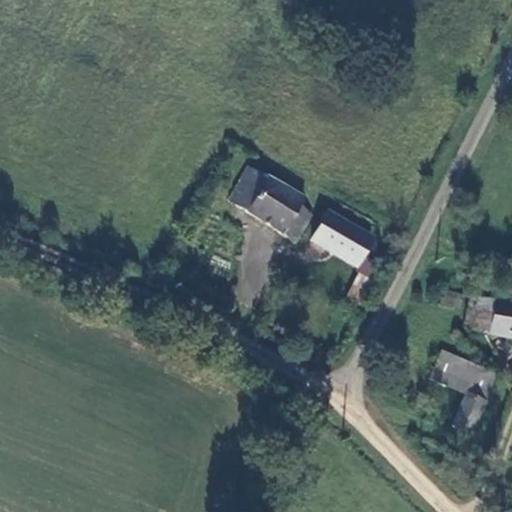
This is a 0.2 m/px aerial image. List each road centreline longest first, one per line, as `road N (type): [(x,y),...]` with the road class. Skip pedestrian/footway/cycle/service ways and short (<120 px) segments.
road 1 (unclassified): [(0,250),(344,397),(458,511)]
road 2 (track): [(344,397),(511,61)]
